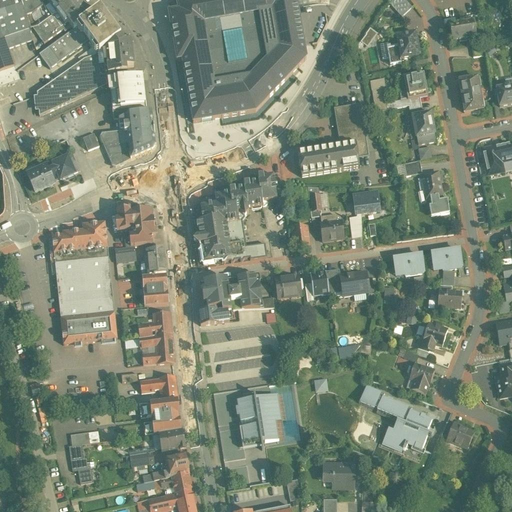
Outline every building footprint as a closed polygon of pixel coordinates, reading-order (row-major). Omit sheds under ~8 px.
[(0,0),(0,40),(4,39),(29,30),(31,30),(26,16),(33,14),(44,6),(41,0),(0,0)] [(75,0),(51,0),(53,3),(46,8),(52,17),(59,12),(75,0)] [(76,0),(75,0),(59,12),(71,29),(73,31),(76,29),(79,28),(91,19),(76,0)] [(182,62),(193,125),(199,123),(255,114),(306,60),(296,0),(295,0),(198,0),(177,4),(178,12),(168,14),(177,62),(182,62)] [(412,9),(403,0),(391,0),(388,4),(402,19),(412,9)] [(52,17),(38,27),(32,29),(44,45),(63,31),(65,33),(71,29),(59,12),(52,17)] [(91,19),(79,28),(89,42),(99,55),(101,55),(121,40),(100,12),(91,19)] [(473,23),(449,27),(452,43),(459,42),(460,44),(469,43),(468,40),(476,39),(476,35),(482,34),(481,25),(474,26),(473,23)] [(89,42),(79,28),(76,29),(81,37),(78,40),(83,46),(89,42)] [(73,31),(39,56),(50,71),(83,46),(78,40),(81,37),(76,29),(73,31)] [(371,29),(361,43),(369,47),(378,34),(371,29)] [(29,30),(4,39),(8,50),(33,42),(29,30)] [(416,34),(396,38),(398,46),(401,62),(420,58),(416,34)] [(4,39),(0,40),(0,71),(14,67),(8,50),(4,39)] [(99,55),(84,61),(37,94),(37,97),(34,98),(34,100),(35,112),(39,112),(39,118),(104,88),(103,78),(127,76),(126,71),(134,70),(131,44),(127,45),(124,45),(123,43),(121,40),(101,55),(99,55)] [(483,45),(472,47),(474,59),(485,57),(483,45)] [(398,46),(387,48),(390,67),(401,65),(401,62),(398,46)] [(427,58),(413,60),(414,67),(428,65),(427,58)] [(418,74),(408,76),(409,80),(404,81),(404,82),(402,82),(404,92),(400,93),(401,102),(407,101),(419,99),(427,97),(424,77),(419,78),(418,74)] [(462,98),(479,95),(479,89),(480,89),(478,79),(459,82),(460,91),(461,91),(462,98)] [(401,102),(385,105),(383,91),(386,90),(384,81),(383,82),(371,84),(372,92),(375,105),(376,114),(409,107),(407,101),(401,102)] [(129,82),(109,84),(113,122),(119,122),(120,131),(125,131),(125,133),(102,135),(100,138),(113,167),(116,168),(153,152),(156,149),(152,114),(144,115),(143,108),(138,109),(137,103),(136,98),(137,98),(136,90),(135,90),(135,82),(129,82)] [(511,87),(497,90),(500,108),(511,105),(511,87)] [(479,95),(462,98),(463,105),(464,114),(484,111),(482,101),(481,101),(479,95)] [(419,99),(407,101),(409,107),(410,113),(422,111),(419,99)] [(333,148),(297,153),(301,179),(360,170),(357,152),(367,151),(360,107),(334,111),(335,112),(340,147),(333,148)] [(431,115),(413,118),(416,139),(417,139),(418,147),(436,144),(434,136),(435,135),(431,115)] [(94,135),(83,140),(88,153),(99,148),(94,135)] [(511,144),(482,151),(488,177),(503,173),(501,164),(511,161),(511,144)] [(430,149),(419,151),(421,162),(432,160),(430,149)] [(73,156),(57,163),(64,180),(81,173),(73,156)] [(420,163),(404,166),(406,179),(422,175),(420,163)] [(46,167),(27,176),(35,193),(53,185),(54,187),(55,186),(53,183),(48,172),(46,167)] [(56,169),(48,172),(53,183),(54,183),(53,180),(56,179),(57,179),(60,178),(56,169)] [(438,175),(421,178),(424,192),(426,201),(430,201),(431,201),(437,200),(437,199),(442,198),(438,175)] [(220,197),(216,197),(215,197),(215,201),(211,202),(211,201),(206,202),(206,205),(206,206),(200,207),(201,214),(198,215),(200,223),(197,223),(197,224),(198,224),(198,226),(198,227),(199,230),(198,230),(198,231),(199,231),(200,238),(197,239),(197,240),(197,239),(198,245),(198,246),(199,250),(197,251),(199,261),(200,265),(199,266),(200,266),(201,266),(203,267),(203,269),(204,269),(267,260),(265,246),(246,249),(242,223),(249,215),(248,207),(250,207),(250,210),(263,208),(262,203),(274,201),(274,200),(275,198),(277,198),(274,177),(259,179),(258,179),(257,179),(258,183),(257,183),(257,182),(252,183),(252,185),(244,186),(243,186),(244,190),(236,191),(235,191),(234,191),(235,192),(230,192),(229,192),(230,195),(221,197),(221,196),(220,196),(220,197)] [(308,189),(301,189),(301,196),(301,201),(309,201),(309,198),(308,189)] [(319,189),(308,189),(309,198),(311,197),(313,213),(311,213),(311,220),(321,219),(320,216),(322,215),(322,212),(319,189)] [(377,196),(354,199),(355,211),(356,216),(379,214),(378,208),(377,196)] [(437,200),(431,201),(430,201),(431,207),(429,208),(431,219),(439,217),(450,215),(447,201),(443,202),(442,198),(437,199),(437,200)] [(140,214),(136,214),(136,211),(117,213),(119,233),(132,232),(134,248),(152,246),(151,238),(155,238),(154,221),(153,222),(152,213),(149,213),(149,212),(140,213),(140,214)] [(336,217),(321,219),(322,226),(337,224),(336,217)] [(358,219),(350,220),(351,229),(359,228),(358,219)] [(322,226),(320,226),(322,244),(336,242),(336,243),(342,242),(342,241),(344,241),(342,223),(337,224),(322,226)] [(54,250),(107,244),(105,224),(82,227),(83,232),(63,234),(63,237),(52,238),(54,250)] [(307,228),(292,230),(295,251),(310,249),(307,228)] [(511,236),(511,237),(502,239),(505,253),(506,253),(506,252),(511,251),(511,236)] [(118,341),(107,244),(54,250),(65,347),(118,341)] [(135,249),(115,251),(116,265),(136,262),(135,249)] [(460,250),(430,254),(433,274),(442,273),(442,274),(447,273),(461,271),(461,270),(463,269),(460,250)] [(165,251),(147,252),(147,258),(144,258),(145,264),(148,264),(149,277),(146,278),(149,278),(149,277),(166,276),(167,275),(165,251)] [(425,275),(422,255),(392,259),(395,280),(404,278),(404,279),(423,277),(423,275),(425,275)] [(145,264),(145,266),(141,266),(142,279),(146,279),(146,278),(149,277),(148,264),(145,264)] [(511,267),(503,269),(505,279),(511,278),(511,267)] [(339,271),(325,273),(329,296),(342,294),(340,278),(339,271)] [(325,273),(310,275),(311,285),(313,299),(328,296),(329,303),(330,303),(329,296),(325,273)] [(340,278),(342,294),(343,299),(369,296),(366,274),(340,278)] [(143,292),(144,292),(167,290),(168,290),(167,277),(166,277),(166,276),(149,277),(149,278),(146,278),(146,279),(142,279),(143,292)] [(239,292),(229,293),(227,281),(215,282),(203,284),(204,290),(201,291),(203,305),(206,305),(207,311),(216,310),(222,309),(222,314),(228,313),(243,311),(244,312),(259,311),(258,303),(261,302),(259,285),(256,285),(255,277),(238,279),(237,279),(239,292)] [(298,278),(275,281),(278,301),(301,297),(298,278)] [(454,278),(442,279),(443,288),(452,288),(454,288),(454,278)] [(311,285),(305,286),(307,303),(314,302),(313,299),(311,285)] [(385,304),(394,304),(394,289),(385,289),(385,304)] [(167,290),(144,292),(144,296),(143,296),(144,309),(169,307),(168,294),(167,294),(167,290)] [(440,293),(439,293),(438,309),(450,310),(458,311),(458,310),(461,311),(462,295),(452,294),(440,293)] [(273,300),(261,302),(258,303),(259,311),(274,310),(273,300)] [(506,301),(498,303),(500,315),(511,313),(510,303),(506,304),(506,301)] [(220,314),(217,314),(216,310),(199,313),(201,327),(229,324),(228,313),(222,314),(220,314)] [(170,315),(154,316),(154,325),(148,326),(138,327),(140,340),(153,338),(152,334),(155,334),(156,338),(172,336),(172,335),(170,315)] [(267,315),(267,324),(276,324),(276,315),(267,315)] [(511,324),(497,327),(496,327),(500,347),(501,347),(509,345),(509,346),(510,346),(509,341),(511,340),(511,324)] [(448,332),(429,326),(424,341),(435,345),(434,347),(435,347),(442,349),(448,332)] [(156,349),(156,352),(173,351),(172,336),(153,338),(140,340),(141,351),(156,349)] [(435,345),(424,341),(421,340),(417,351),(429,354),(429,353),(432,355),(433,354),(435,347),(434,347),(435,345)] [(340,359),(349,358),(347,348),(339,350),(340,359)] [(173,351),(156,352),(157,355),(142,356),(143,367),(158,366),(174,365),(173,351)] [(419,358),(406,353),(404,359),(416,364),(419,358)] [(434,373),(414,366),(409,382),(417,384),(429,388),(430,388),(434,373)] [(511,370),(511,366),(500,368),(502,378),(496,379),(500,400),(511,398),(511,382),(511,380),(511,370)] [(137,375),(121,377),(122,384),(138,383),(137,375)] [(175,380),(140,384),(142,396),(155,394),(155,392),(161,392),(162,404),(177,402),(175,380)] [(326,381),(314,382),(315,394),(328,393),(326,381)] [(429,388),(417,384),(414,393),(426,396),(429,388)] [(366,388),(359,404),(400,421),(399,423),(396,422),(392,431),(387,429),(380,447),(420,464),(425,452),(422,450),(428,436),(426,435),(432,422),(407,411),(408,408),(379,396),(380,394),(366,388)] [(278,397),(255,400),(254,394),(253,394),(254,400),(238,403),(239,409),(236,409),(238,418),(240,417),(242,429),(240,430),(243,448),(242,448),(243,451),(261,448),(262,451),(263,451),(262,445),(279,442),(279,440),(278,440),(276,423),(281,423),(278,397)] [(181,432),(177,402),(162,404),(155,405),(159,436),(181,432)] [(447,425),(441,440),(447,442),(453,427),(447,425)] [(462,429),(454,425),(453,427),(447,442),(467,451),(474,435),(461,429),(462,429)] [(181,432),(152,437),(153,444),(163,442),(163,445),(161,446),(163,455),(185,451),(181,432)] [(88,434),(90,445),(99,444),(98,433),(88,434)] [(71,437),(72,448),(82,446),(90,445),(88,434),(71,437)] [(72,448),(69,449),(72,473),(78,473),(87,471),(86,460),(84,461),(82,446),(72,448)] [(362,458),(354,455),(353,465),(354,465),(354,471),(362,471),(362,458)] [(186,457),(165,461),(167,469),(170,469),(171,474),(165,475),(165,473),(153,476),(154,483),(160,482),(189,475),(186,457)] [(353,465),(342,465),(342,467),(324,466),(324,480),(333,480),(333,491),(353,491),(354,471),(354,465),(353,465)] [(245,467),(225,471),(229,493),(250,488),(245,467)] [(87,471),(78,473),(81,486),(94,484),(91,470),(87,471)] [(189,475),(160,482),(162,490),(173,488),(175,496),(193,492),(189,475)] [(448,511),(455,496),(420,482),(410,506),(420,511),(419,511),(448,511)] [(153,483),(136,487),(138,494),(155,490),(153,483)] [(197,511),(193,492),(175,496),(177,511),(197,511)] [(175,496),(138,504),(139,511),(172,511),(177,511),(175,496)] [(336,511),(337,502),(324,502),(323,511),(336,511)]
